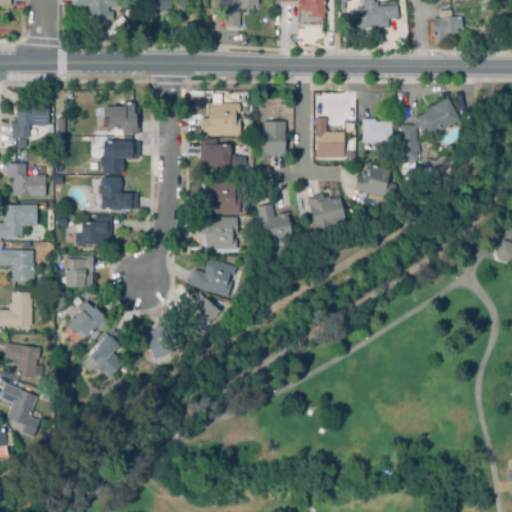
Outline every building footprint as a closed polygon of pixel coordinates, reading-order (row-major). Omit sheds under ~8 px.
[(108,29),(87,28),(87,9),(75,8),(75,0),(118,0),(118,9),(108,9),(108,14),(112,14),(112,23),(108,23),(108,29)] [(171,0),(171,12),(157,12),(157,0),(171,0)] [(192,0),(192,9),(177,8),(177,0),(192,0)] [(240,10),(225,10),(225,0),(257,0),(257,7),(240,7),(240,10)] [(323,0),(323,19),(310,19),(310,13),(304,13),(304,11),(297,11),(297,3),(279,4),(279,0),(323,0)] [(357,30),(356,10),(365,10),(366,11),(369,11),(369,7),(363,8),(362,0),(372,0),(373,6),(375,6),(376,9),(397,8),(397,19),(384,20),(385,28),(357,30)] [(482,14),(481,2),(489,1),(489,13),(482,14)] [(433,41),(431,18),(437,17),(437,11),(449,10),(450,16),(455,15),(455,17),(460,16),(460,27),(456,27),(456,33),(445,34),(445,40),(433,41)] [(425,140),(415,120),(427,114),(425,110),(446,99),(458,122),(425,140)] [(139,136),(123,135),(123,131),(107,130),(107,121),(103,120),(104,107),(122,108),(122,103),(133,104),(133,112),(140,113),(139,136)] [(240,137),(199,136),(200,119),(208,120),(208,116),(210,116),(210,104),(239,105),(239,114),(235,114),(235,120),(240,120),(240,137)] [(29,141),(11,141),(11,125),(16,125),(16,106),(49,107),(48,127),(29,127),(29,141)] [(324,117),(324,132),(343,132),(343,156),(315,156),(315,132),(314,132),(314,117),(324,117)] [(284,121),(284,155),(265,155),(265,158),(254,158),(254,155),(254,130),(263,130),(263,121),(284,121)] [(390,144),(362,143),(362,121),(375,121),(375,123),(390,124),(390,144)] [(416,170),(399,170),(400,127),(416,127),(416,144),(418,144),(418,154),(416,154),(416,170)] [(227,173),(203,173),(203,163),(199,163),(200,140),(217,141),(217,145),(229,146),(229,156),(235,156),(235,168),(227,167),(227,173)] [(121,176),(102,175),(103,168),(100,167),(100,158),(102,158),(102,143),(139,144),(138,160),(121,160),(121,176)] [(356,174),(361,175),(362,171),(365,172),(368,163),(389,169),(386,181),(395,184),(391,200),(353,189),(356,174)] [(44,199),(12,198),(13,181),(7,181),(7,165),(25,166),(25,176),(45,176),(44,199)] [(125,213),(100,212),(100,196),(98,196),(98,187),(101,187),(101,179),(119,180),(119,184),(121,184),(121,189),(119,189),(119,196),(136,196),(136,211),(125,211),(125,213)] [(240,215),(199,214),(199,199),(209,199),(209,183),(238,184),(238,192),(234,192),(234,198),(240,198),(240,215)] [(306,197),(322,193),(323,198),(329,196),(330,198),(339,196),(345,220),(336,223),(336,220),(332,220),(333,224),(314,230),(306,197)] [(255,206),(271,204),(273,216),(277,215),(276,214),(287,212),(291,239),(282,241),(282,240),(261,244),(255,206)] [(21,241),(0,240),(0,225),(2,225),(2,206),(36,207),(36,227),(21,227),(21,241)] [(106,250),(80,249),(80,245),(74,245),(74,233),(79,233),(79,225),(94,226),(95,218),(111,219),(110,241),(106,240),(106,250)] [(235,251),(204,250),(205,236),(196,236),(197,218),(236,219),(235,235),(231,235),(231,241),(236,241),(235,251)] [(511,260),(508,265),(495,262),(492,251),(500,242),(511,245),(511,260)] [(31,284),(10,284),(10,268),(0,268),(0,252),(30,252),(30,266),(31,266),(31,284)] [(55,295),(54,273),(63,272),(63,258),(91,258),(91,274),(89,274),(90,290),(68,290),(68,295),(55,295)] [(225,300),(186,288),(191,272),(202,275),(203,272),(201,271),(204,260),(233,269),(230,279),(227,278),(225,282),(230,284),(225,300)] [(29,328),(0,328),(0,313),(7,313),(7,305),(9,305),(9,294),(28,294),(29,328)] [(196,336),(188,330),(190,326),(186,322),(189,318),(182,311),(196,295),(216,312),(196,336)] [(70,301),(75,297),(79,301),(75,306),(70,301)] [(91,342),(86,337),(84,339),(80,335),(79,336),(76,333),(73,336),(64,328),(76,315),(74,313),(82,303),(90,310),(92,309),(102,318),(104,316),(109,320),(96,334),(98,335),(91,342)] [(168,321),(178,341),(175,342),(177,348),(153,359),(143,334),(168,321)] [(107,380),(102,374),(100,376),(93,369),(94,367),(83,356),(109,330),(121,343),(110,354),(121,365),(107,380)] [(32,381),(12,378),(14,363),(0,361),(2,345),(38,350),(36,362),(34,362),(32,381)] [(30,440),(16,434),(19,426),(4,420),(10,405),(0,401),(0,390),(2,385),(35,399),(30,411),(31,412),(28,419),(37,423),(30,440)]
